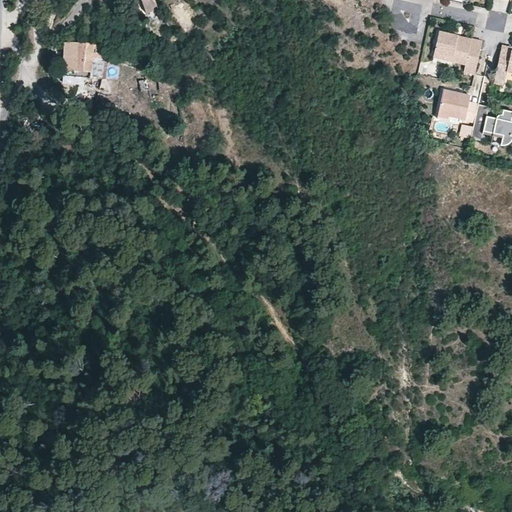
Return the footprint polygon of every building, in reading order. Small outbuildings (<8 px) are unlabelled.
[(162,14),(156,0),(143,0),(151,18),(162,14)] [(464,72),(474,74),(482,41),(471,39),(470,42),(457,39),(458,36),(440,32),(435,53),(452,57),(451,61),(466,65),(464,72)] [(85,44),(65,42),(63,69),(90,71),(89,77),(101,78),(104,45),(85,41),(85,44)] [(510,48),(502,46),(496,70),(505,72),(511,73),(511,52),(509,52),(510,48)] [(434,57),(451,61),(452,57),(435,53),(434,57)] [(90,71),(63,69),(62,75),(89,77),(90,71)] [(505,72),(496,70),(494,78),(503,80),(505,72)] [(174,86),(172,76),(158,78),(160,91),(174,89),(174,86)] [(503,80),(494,78),(493,84),(501,86),(503,80)] [(465,119),(469,102),(470,96),(467,96),(443,90),(437,118),(449,121),(451,116),(465,119)] [(478,104),(469,102),(465,119),(475,122),(477,110),(478,104)] [(502,134),(511,135),(511,127),(511,109),(507,108),(506,113),(500,112),(500,113),(499,113),(498,113),(497,113),(496,113),(495,114),(495,115),(494,115),(494,116),(494,117),(486,116),(488,106),(478,104),(477,110),(475,122),(473,127),(471,139),(482,141),(483,133),(484,133),(485,130),(502,134)] [(473,127),(462,124),(459,136),(471,139),(473,127)] [(502,134),(502,137),(500,146),(501,145),(503,145),(504,145),(505,144),(506,144),(508,143),(509,142),(509,140),(510,138),(511,135),(502,134)]
